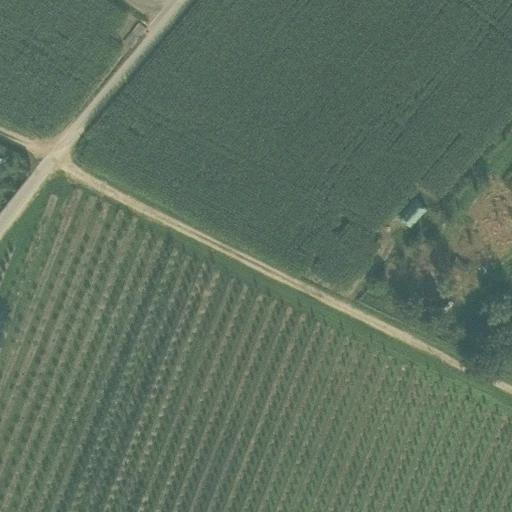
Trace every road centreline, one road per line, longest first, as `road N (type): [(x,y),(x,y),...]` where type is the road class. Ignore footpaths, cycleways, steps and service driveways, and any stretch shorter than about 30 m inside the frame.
road 1 (track): [(0,133),(511,383)]
road 2 (unclassified): [(0,221),(180,0)]
